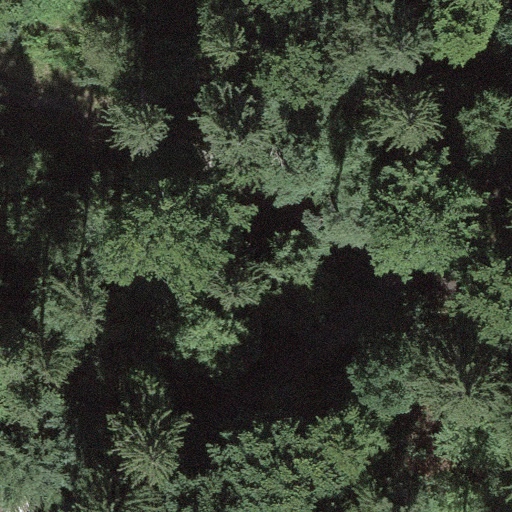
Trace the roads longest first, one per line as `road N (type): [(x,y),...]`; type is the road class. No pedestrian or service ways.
road 1 (track): [(0,20),(399,275)]
road 2 (track): [(399,275),(68,511)]
road 3 (track): [(399,275),(511,158)]
